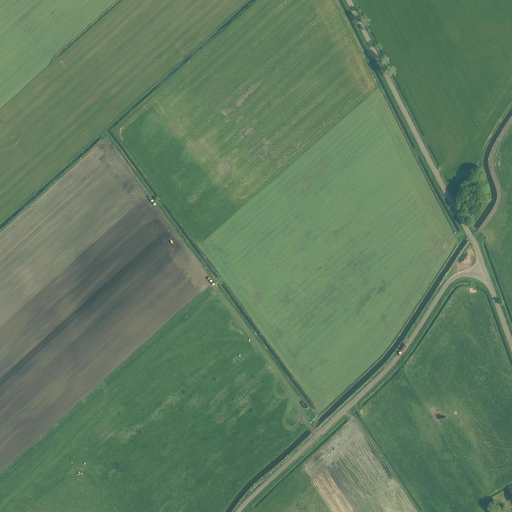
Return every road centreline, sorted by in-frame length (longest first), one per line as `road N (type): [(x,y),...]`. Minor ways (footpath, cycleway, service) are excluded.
road 1 (unclassified): [(238,511),(390,365),(452,278),(484,270)]
road 2 (unclassified): [(484,270),(348,0)]
road 3 (track): [(511,121),(492,154),(499,200),(472,238)]
